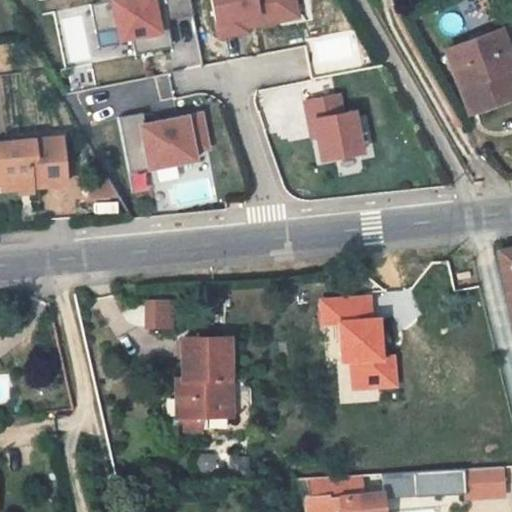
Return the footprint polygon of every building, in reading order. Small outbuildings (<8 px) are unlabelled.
[(155,0),(113,0),(121,42),(162,34),(155,0)] [(248,32),(247,26),(298,17),(294,0),(215,0),(222,36),(248,32)] [(491,30),(439,51),(463,115),(510,96),(500,69),(506,67),(491,30)] [(357,112),(344,115),(341,95),(305,102),(312,137),(317,136),(322,162),(365,154),(357,112)] [(198,161),(196,151),(210,148),(203,113),(141,125),(150,170),(198,161)] [(69,184),(65,138),(0,143),(0,153),(3,183),(4,190),(42,186),(69,184)] [(123,211),(112,192),(90,197),(92,213),(123,211)] [(511,252),(500,254),(511,307),(511,252)] [(469,270),(456,272),(458,282),(471,280),(469,270)] [(371,321),(370,297),(320,300),(321,326),(341,325),(343,361),(351,361),(353,389),(397,386),(395,355),(385,355),(383,321),(371,321)] [(172,300),(147,301),(148,330),(173,329),(172,300)] [(187,340),(186,379),(191,378),(191,395),(179,395),(179,418),(187,418),(203,418),(235,417),(234,340),(187,340)] [(179,378),(179,395),(191,395),(191,378),(186,379),(179,378)] [(205,434),(203,418),(187,418),(186,434),(205,434)] [(503,496),(501,469),(465,471),(467,493),(467,499),(503,496)] [(465,471),(415,474),(416,496),(467,493),(465,471)] [(323,479),(310,479),(311,498),(307,506),(307,511),(383,511),(383,497),(363,497),(361,476),(323,479)]
